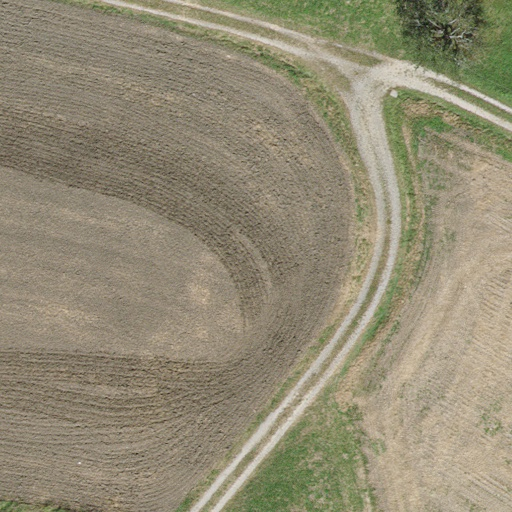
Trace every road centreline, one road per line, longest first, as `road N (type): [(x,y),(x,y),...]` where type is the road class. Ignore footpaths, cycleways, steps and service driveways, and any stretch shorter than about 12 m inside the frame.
road 1 (track): [(193,511),(360,318),(388,237),(352,58)]
road 2 (track): [(134,0),(352,58),(511,128)]
